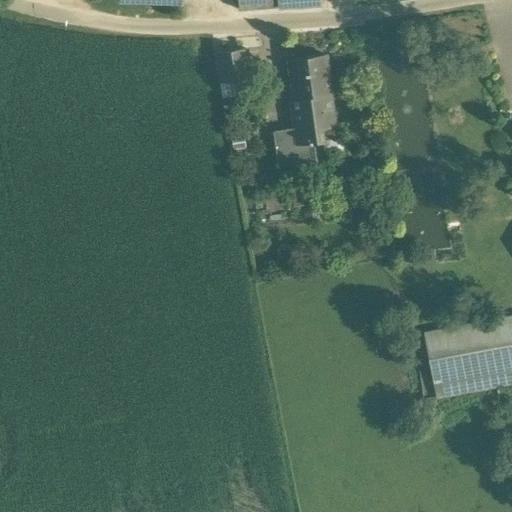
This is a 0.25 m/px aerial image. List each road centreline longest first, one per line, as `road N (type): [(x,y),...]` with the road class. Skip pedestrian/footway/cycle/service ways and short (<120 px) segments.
road 1 (residential): [(445,0),(367,14),(175,27)]
road 2 (unclassified): [(175,27),(16,0)]
